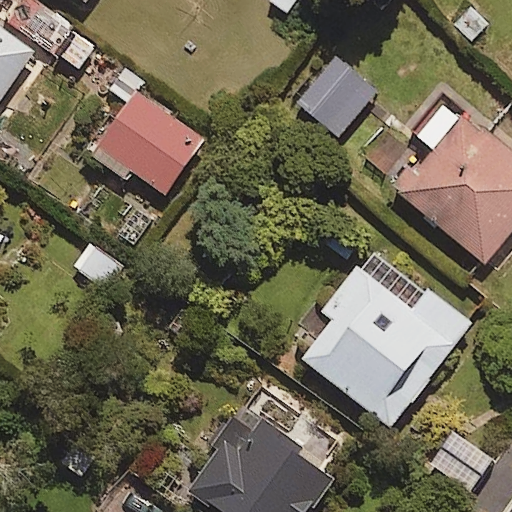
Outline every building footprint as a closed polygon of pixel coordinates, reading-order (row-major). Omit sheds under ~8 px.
[(74,30),(35,3),(18,29),(56,55),(74,30)] [(0,105),(34,56),(0,32),(0,105)] [(378,95),(339,62),(300,107),(339,141),(378,95)] [(204,146),(137,99),(95,159),(127,181),(132,174),(167,198),(204,146)] [(511,236),(511,157),(448,105),(420,140),(440,156),(404,200),(487,267),(511,236)] [(122,270),(90,248),(75,270),(107,292),(122,270)] [(471,327),(374,255),(325,320),(333,326),(305,364),(394,431),(471,327)] [(215,511),(312,511),(334,482),(304,461),(311,452),(264,419),(238,456),(225,447),(192,495),(215,511)]
